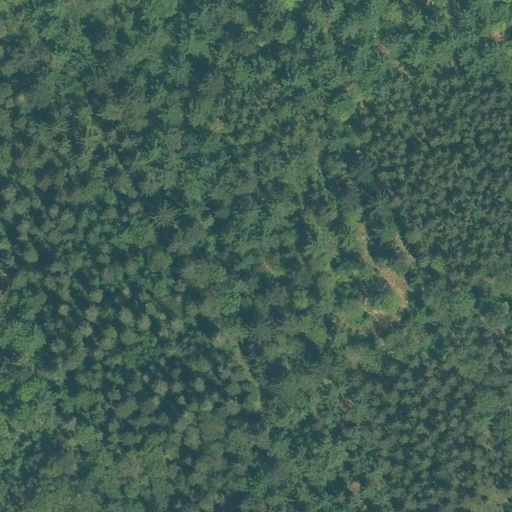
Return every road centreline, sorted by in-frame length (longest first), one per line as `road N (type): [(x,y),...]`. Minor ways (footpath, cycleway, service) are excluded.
road 1 (track): [(319,511),(69,0)]
road 2 (track): [(66,511),(450,325),(511,265)]
